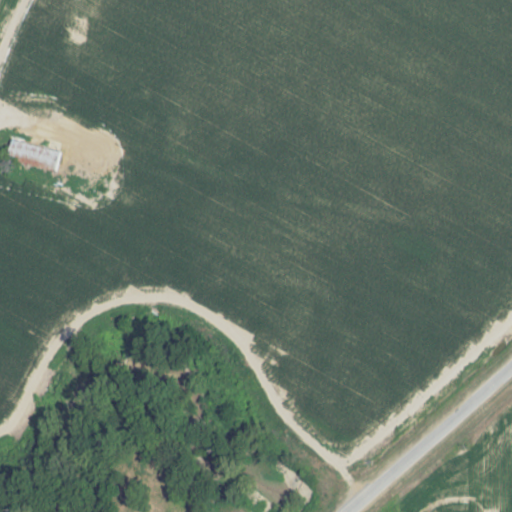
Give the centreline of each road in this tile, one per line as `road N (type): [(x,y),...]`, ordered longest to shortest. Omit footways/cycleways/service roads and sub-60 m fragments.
road 1 (track): [(511,335),(445,307),(317,284),(207,278),(66,294),(0,287),(39,135),(79,124)]
road 2 (track): [(511,245),(310,201),(83,129),(70,97),(87,0)]
road 3 (tertiary): [(341,511),(511,361)]
